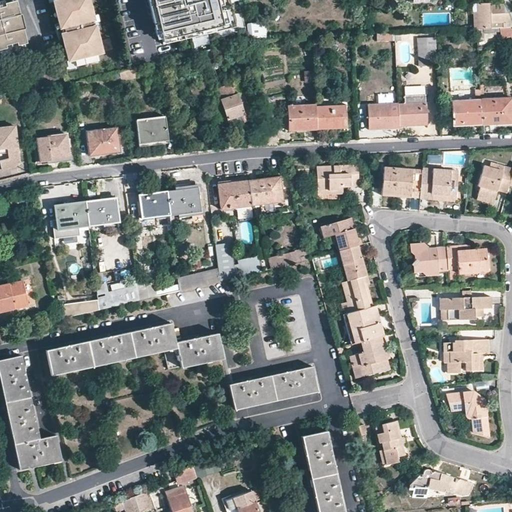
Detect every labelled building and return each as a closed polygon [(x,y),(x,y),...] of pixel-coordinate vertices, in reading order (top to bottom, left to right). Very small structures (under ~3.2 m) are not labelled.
[(21,12),(19,12),(15,0),(9,0),(4,1),(5,4),(0,5),(0,47),(6,46),(5,43),(16,40),(17,43),(25,41),(26,41),(23,27),(24,27),(21,12)] [(72,59),(73,65),(98,59),(96,53),(100,52),(95,29),(93,23),(92,23),(91,19),(92,19),(91,13),(87,0),(52,0),(58,21),(59,27),(62,26),(63,30),(60,31),(62,37),(67,59),(67,60),(72,59)] [(151,0),(161,42),(235,25),(228,0),(151,0)] [(478,14),(475,14),(474,14),(475,30),(478,29),(485,29),(496,29),(500,28),(506,28),(506,22),(511,21),(506,6),(499,7),(498,6),(478,6),(478,14)] [(99,28),(95,12),(91,13),(92,19),(91,19),(92,23),(93,23),(95,29),(99,28)] [(62,26),(59,27),(58,21),(53,22),(57,38),(62,37),(60,31),(63,30),(62,26)] [(250,25),(251,40),(264,39),(263,25),(250,25)] [(397,41),(396,33),(382,34),(382,42),(397,41)] [(440,67),(438,38),(423,38),(424,67),(440,67)] [(16,40),(5,43),(6,46),(0,47),(0,54),(27,48),(25,41),(17,43),(16,40)] [(72,59),(67,60),(67,59),(63,60),(64,67),(73,65),(72,59)] [(226,99),(221,101),(228,120),(240,115),(242,121),(243,123),(248,121),(245,113),(255,110),(249,91),(242,93),(238,82),(230,85),(222,63),(210,67),(217,89),(222,87),(226,99)] [(136,67),(123,70),(119,71),(120,80),(138,76),(136,67)] [(155,89),(154,78),(144,79),(146,91),(155,89)] [(86,79),(70,83),(72,95),(89,91),(86,79)] [(203,96),(200,84),(188,86),(191,98),(203,96)] [(217,89),(221,101),(226,99),(222,87),(217,89)] [(427,94),(399,95),(399,104),(401,127),(409,127),(409,126),(429,125),(427,94)] [(511,98),(481,99),(483,125),(511,123),(511,98)] [(483,125),(481,99),(453,100),(454,126),(483,125)] [(401,127),(399,104),(368,105),(369,131),(401,130),(401,127)] [(316,107),(316,105),(288,107),(289,132),(317,131),(316,107)] [(316,107),(317,131),(348,129),(347,106),(316,107)] [(240,115),(228,120),(229,125),(242,121),(240,115)] [(169,141),(166,117),(136,121),(138,144),(169,141)] [(18,161),(13,123),(0,125),(0,147),(6,147),(7,151),(8,156),(0,157),(0,163),(1,169),(15,166),(18,161)] [(278,142),(273,123),(262,127),(267,144),(267,145),(278,142)] [(102,151),(103,154),(119,152),(116,128),(86,131),(88,152),(102,151)] [(68,158),(66,134),(36,138),(38,162),(68,158)] [(509,187),(511,175),(511,163),(503,161),(501,167),(484,162),(483,167),(488,169),(485,177),(480,176),(477,186),(479,187),(477,195),(488,199),(489,196),(495,198),(497,191),(507,194),(509,187)] [(337,187),(342,187),(358,186),(357,166),(317,168),(318,191),(337,190),(337,187)] [(383,167),(383,176),(386,177),(385,194),(420,196),(422,170),(383,167)] [(458,170),(422,168),(422,170),(420,196),(420,199),(431,200),(432,196),(440,197),(441,194),(447,194),(446,197),(455,197),(456,197),(458,170)] [(248,180),(251,205),(282,201),(279,176),(248,180)] [(381,197),(420,199),(420,196),(385,194),(386,177),(383,176),(381,197)] [(217,184),(220,209),(251,205),(248,180),(217,184)] [(167,190),(170,216),(200,212),(197,186),(167,190)] [(337,190),(318,191),(318,195),(343,194),(342,187),(337,187),(337,190)] [(24,201),(22,190),(9,194),(11,204),(24,201)] [(137,194),(141,219),(170,216),(167,190),(137,194)] [(488,199),(477,195),(476,199),(493,204),(495,198),(489,196),(488,199)] [(85,201),(88,226),(119,222),(115,197),(85,201)] [(51,220),(54,239),(80,236),(79,227),(88,226),(85,201),(53,205),(55,220),(51,220)] [(335,234),(340,251),(359,246),(354,229),(349,230),(346,220),(321,226),(324,237),(335,234)] [(437,271),(448,270),(447,269),(445,247),(434,248),(435,253),(426,254),(426,249),(425,247),(421,244),(408,245),(408,253),(412,256),(412,261),(409,265),(411,267),(411,273),(414,273),(420,272),(425,275),(437,274),(437,271)] [(455,245),(445,246),(445,247),(447,269),(457,268),(458,273),(487,270),(485,247),(456,251),(455,245)] [(340,251),(348,281),(367,276),(362,258),(360,259),(359,255),(361,254),(359,246),(340,251)] [(305,247),(294,250),(294,251),(267,257),(270,269),(308,259),(305,247)] [(178,251),(179,263),(190,262),(189,250),(178,251)] [(101,258),(92,259),(96,285),(104,284),(101,258)] [(239,265),(218,270),(219,280),(241,275),(239,265)] [(180,290),(219,280),(218,270),(179,280),(180,290)] [(370,285),(367,276),(348,281),(342,283),(347,302),(350,313),(371,307),(372,307),(368,292),(364,293),(362,288),(367,286),(370,285)] [(134,286),(97,295),(97,296),(99,309),(140,299),(139,293),(138,284),(137,277),(132,278),(134,286)] [(0,311),(29,305),(23,281),(12,283),(0,286),(0,311)] [(139,293),(140,299),(157,295),(154,281),(138,284),(139,293)] [(65,300),(59,301),(61,312),(62,318),(99,309),(97,296),(85,298),(86,301),(73,303),(71,296),(65,297),(65,300)] [(482,309),(489,308),(488,298),(437,298),(437,309),(446,309),(446,320),(471,320),(471,316),(481,316),(482,309)] [(361,342),(383,336),(379,321),(375,322),(371,307),(350,313),(346,314),(355,344),(361,342)] [(62,318),(61,312),(44,316),(46,322),(62,318)] [(345,314),(343,315),(351,345),(355,344),(346,314),(345,314)] [(181,365),(181,366),(223,357),(217,331),(176,340),(172,322),(46,349),(51,375),(164,350),(167,368),(181,365)] [(385,345),(383,336),(361,342),(364,354),(351,357),(354,370),(360,368),(363,378),(379,374),(380,375),(390,372),(387,360),(383,346),(385,345)] [(474,355),(478,355),(485,355),(485,341),(454,341),(454,337),(447,337),(447,343),(441,343),(441,352),(447,352),(447,362),(444,362),(444,372),(456,373),(456,370),(457,362),(462,362),(462,370),(478,370),(478,362),(474,362),(474,355)] [(0,359),(0,381),(20,470),(61,461),(56,435),(39,438),(21,355),(0,359)] [(229,384),(234,410),(318,391),(312,365),(229,384)] [(357,380),(363,378),(360,368),(354,370),(357,380)] [(471,382),(443,384),(445,394),(449,410),(462,410),(462,415),(464,418),(465,419),(467,419),(469,420),(470,433),(485,438),(483,400),(472,392),(471,382)] [(384,450),(388,464),(400,461),(399,456),(406,454),(403,444),(402,445),(400,439),(402,438),(398,421),(377,426),(380,443),(383,442),(384,450)] [(359,426),(361,435),(368,434),(365,424),(359,426)] [(302,436),(317,511),(344,511),(326,431),(302,436)] [(208,477),(203,463),(193,466),(196,475),(198,480),(208,477)] [(196,475),(193,466),(173,473),(177,482),(196,475)] [(416,485),(414,496),(427,495),(429,486),(445,491),(445,490),(454,492),(454,493),(462,494),(469,493),(473,483),(460,479),(458,481),(457,479),(439,473),(436,474),(424,471),(423,473),(420,472),(412,480),(416,485)] [(227,501),(231,511),(260,511),(257,502),(266,500),(264,489),(252,492),(227,501)] [(168,501),(172,511),(190,511),(189,509),(192,508),(187,494),(168,501)] [(147,511),(148,511),(141,495),(131,499),(131,501),(124,504),(127,511),(147,511)] [(448,498),(449,505),(461,504),(460,497),(448,498)]
